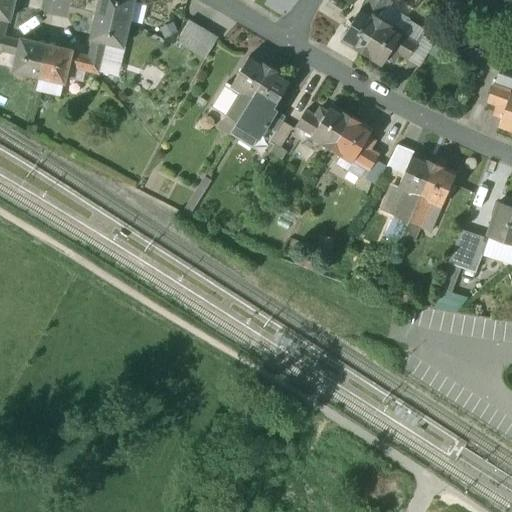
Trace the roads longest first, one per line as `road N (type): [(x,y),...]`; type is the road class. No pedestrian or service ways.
road 1 (track): [(0,215),(427,476)]
road 2 (residential): [(291,42),(400,107),(511,154)]
